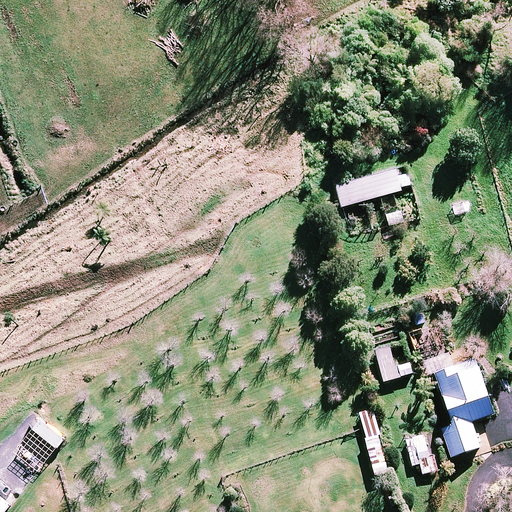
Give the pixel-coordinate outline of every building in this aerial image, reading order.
[(340,208),(403,191),(402,188),(412,185),(409,173),(400,176),(398,167),(334,185),(340,208)] [(404,349),(376,357),(383,383),(411,375),(404,349)] [(488,396),(475,358),(435,371),(448,410),(453,424),(441,428),(451,457),(480,447),(471,422),(494,414),(488,396)] [(376,473),(386,471),(379,435),(374,409),(361,412),(365,437),(372,474),(376,473)] [(411,466),(418,464),(421,479),(438,475),(435,460),(429,434),(405,439),(411,466)]
